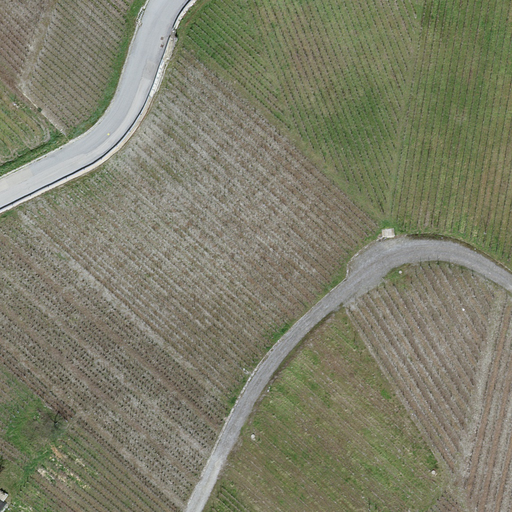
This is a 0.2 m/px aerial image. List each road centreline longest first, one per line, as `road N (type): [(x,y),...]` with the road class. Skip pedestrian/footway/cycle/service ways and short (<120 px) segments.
road 1 (unclassified): [(190,511),(255,379),(338,292),(399,252),(431,251),(511,291)]
road 2 (unclassified): [(165,0),(120,104),(98,133),(0,192)]
